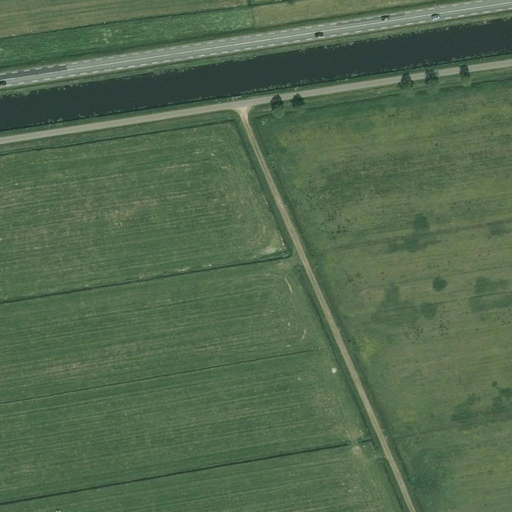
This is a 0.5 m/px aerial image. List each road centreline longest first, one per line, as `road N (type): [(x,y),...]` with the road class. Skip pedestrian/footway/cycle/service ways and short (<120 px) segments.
road 1 (unclassified): [(0,140),(511,62)]
road 2 (primary): [(511,2),(0,80)]
road 3 (track): [(413,511),(242,103)]
